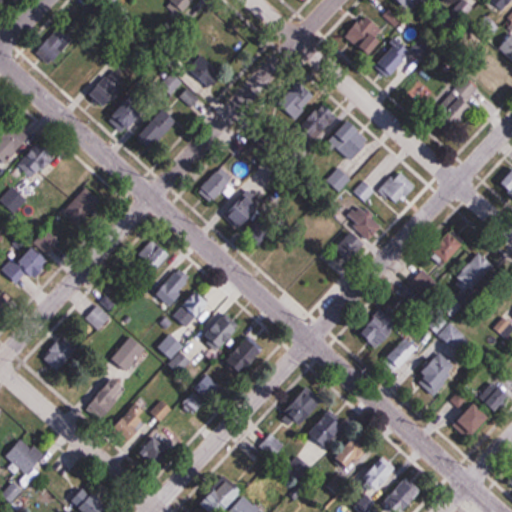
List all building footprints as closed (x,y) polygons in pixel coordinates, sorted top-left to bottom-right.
[(94,0),(106,10),(115,0),(94,0)] [(172,0),(184,11),(195,0),(172,0)] [(417,0),(399,0),(408,9),(417,0)] [(511,0),(489,0),(502,12),(511,1),(511,0)] [(103,13),(91,2),(82,13),(94,24),(103,13)] [(210,38),(219,26),(203,13),(193,25),(210,38)] [(499,27),(486,15),(475,26),(488,38),(499,27)] [(378,37),(383,29),(371,22),(369,26),(357,19),(346,39),(373,54),(381,39),(378,37)] [(240,21),(222,37),(241,57),(258,41),(240,21)] [(56,55),(73,39),(62,28),(46,43),(56,55)] [(511,34),(500,46),(511,58),(511,34)] [(376,64),(390,77),(414,51),(399,38),(376,64)] [(65,69),(82,87),(112,57),(94,40),(65,69)] [(209,84),(221,67),(201,52),(188,68),(209,84)] [(511,79),(511,70),(496,54),(480,69),(500,90),(511,79)] [(90,90),(101,104),(131,80),(120,66),(90,90)] [(458,124),(476,106),(471,101),(479,93),(466,79),(439,105),(458,124)] [(114,116),(130,129),(156,99),(140,85),(114,116)] [(199,99),(188,87),(179,95),(190,107),(199,99)] [(283,104),(292,119),(303,112),(294,97),(283,104)] [(151,148),(178,120),(165,107),(138,135),(151,148)] [(313,147),(337,123),(321,107),(297,131),(313,147)] [(356,130),(348,122),(326,144),(339,158),(323,174),(339,191),(351,178),(342,168),(350,160),(338,148),(356,130)] [(33,179),(56,158),(42,142),(18,164),(33,179)] [(82,182),(69,164),(51,177),(65,195),(82,182)] [(238,181),(223,165),(197,190),(212,206),(238,181)] [(511,167),(499,181),(511,193),(511,167)] [(416,186),(400,170),(381,188),(397,204),(416,186)] [(355,191),(364,201),(374,191),(365,181),(355,191)] [(63,210),(82,230),(108,204),(89,185),(63,210)] [(0,199),(13,212),(25,200),(13,187),(0,198),(0,199)] [(263,203),(248,189),(225,213),(241,227),(263,203)] [(336,249),(352,263),(384,226),(358,204),(349,216),(358,223),(336,249)] [(262,242),(282,221),(269,209),(249,230),(262,242)] [(157,270),(171,252),(153,237),(138,254),(157,270)] [(274,261),(287,276),(312,254),(300,238),(274,261)] [(3,270),(16,284),(29,271),(35,277),(53,260),(35,240),(3,270)] [(452,280),(467,294),(494,266),(479,252),(452,280)] [(168,307),(193,281),(179,268),(154,294),(168,307)] [(424,297),(437,283),(423,269),(409,283),(424,297)] [(182,324),(168,338),(179,349),(193,335),(188,329),(212,304),(198,290),(173,316),(182,324)] [(111,318),(99,306),(85,320),(98,332),(111,318)] [(218,351),(241,327),(227,313),(203,337),(218,351)] [(395,330),(375,314),(360,334),(381,349),(395,330)] [(509,320),(497,322),(499,334),(511,332),(509,320)] [(457,353),(470,341),(451,322),(438,334),(457,353)] [(64,366),(81,349),(65,333),(48,350),(64,366)] [(147,347),(131,336),(114,360),(130,371),(147,347)] [(242,375),(265,352),(250,336),(226,359),(242,375)] [(402,366),(414,344),(402,337),(389,359),(402,366)] [(190,363),(181,353),(170,363),(179,373),(190,363)] [(433,396),(458,370),(440,353),(415,379),(433,396)] [(181,403),(197,419),(224,392),(208,375),(181,403)] [(101,422),(128,390),(112,377),(86,409),(101,422)] [(482,402),(503,411),(511,391),(491,382),(482,402)] [(323,401),(306,386),(285,409),(302,425),(323,401)] [(159,419),(169,412),(162,403),(152,411),(159,419)] [(492,418),(477,403),(460,420),(475,435),(492,418)] [(326,447),(346,426),(330,411),(310,431),(326,447)] [(285,447),(271,433),(256,448),(270,462),(285,447)] [(156,466),(171,450),(156,435),(141,452),(156,466)] [(336,456),(350,470),(371,449),(357,435),(336,456)] [(45,457),(24,437),(8,454),(30,473),(45,457)] [(358,481),(372,494),(397,469),(383,455),(358,481)] [(243,488),(227,478),(214,498),(230,509),(243,488)]
